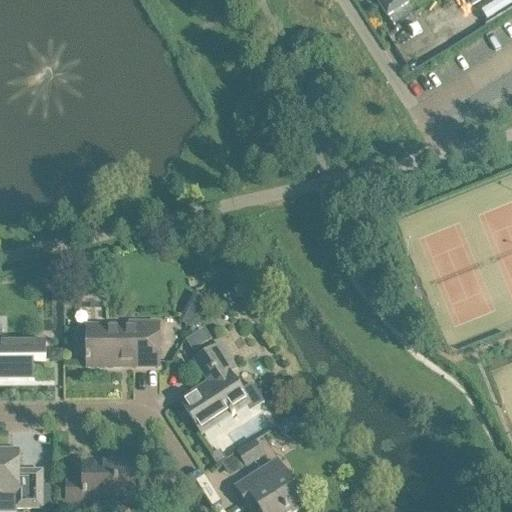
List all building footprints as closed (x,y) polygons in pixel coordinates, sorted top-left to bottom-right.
[(376,0),(387,16),(408,3),(406,0),(376,0)] [(421,18),(394,35),(401,47),(428,29),(421,18)] [(185,311),(179,322),(191,328),(197,317),(185,311)] [(158,364),(158,324),(140,324),(140,327),(87,327),(87,369),(120,369),(119,364),(158,364)] [(186,340),(193,352),(214,340),(207,328),(186,340)] [(46,361),(45,341),(0,341),(0,381),(34,381),(34,362),(46,361)] [(201,435),(218,424),(247,406),(251,412),(264,404),(251,384),(239,392),(227,373),(232,369),(218,347),(196,361),(210,384),(181,403),(201,435)] [(253,439),(234,451),(246,468),(264,456),(253,439)] [(41,509),(41,493),(41,473),(17,473),(17,457),(0,456),(0,493),(15,493),(15,509),(41,509)] [(83,498),(113,498),(133,498),(133,502),(134,502),(134,462),(83,462),(83,481),(67,481),(67,508),(83,508),(83,498)] [(298,511),(304,508),(275,463),(236,488),(246,503),(253,499),(260,511),(298,511)]
